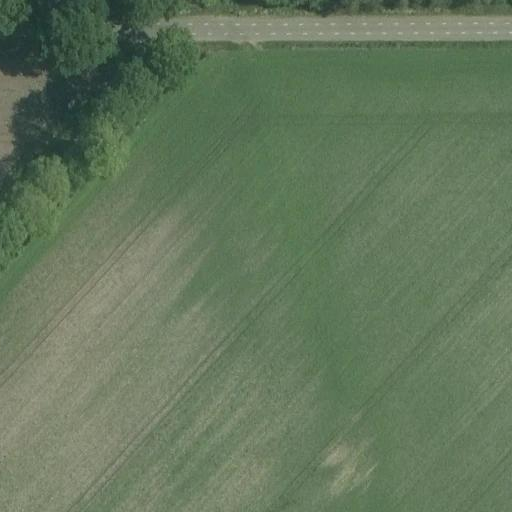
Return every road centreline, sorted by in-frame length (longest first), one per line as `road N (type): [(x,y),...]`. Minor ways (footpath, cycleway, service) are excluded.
road 1 (tertiary): [(511,29),(162,28)]
road 2 (unclassified): [(0,232),(152,66),(162,28)]
road 3 (tertiary): [(162,28),(0,25)]
